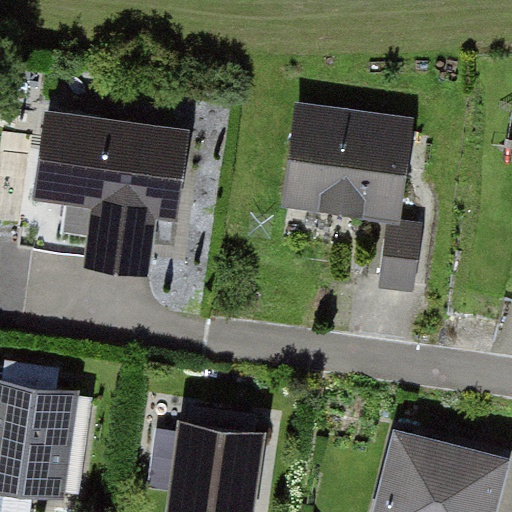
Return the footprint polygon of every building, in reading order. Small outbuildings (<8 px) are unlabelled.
[(407,123),(303,108),(290,196),(395,210),(407,123)] [(188,131),(48,111),(37,190),(71,195),(65,231),(97,236),(94,256),(143,263),(151,205),(177,209),(188,131)] [(421,226),(391,222),(383,282),(413,286),(421,226)] [(0,307),(28,309),(31,257),(0,255),(0,307)] [(76,375),(0,366),(0,481),(64,489),(76,375)] [(256,511),(270,411),(183,399),(167,511),(256,511)] [(398,412),(370,511),(488,511),(508,443),(398,412)] [(7,488),(2,511),(43,511),(46,495),(7,488)]
